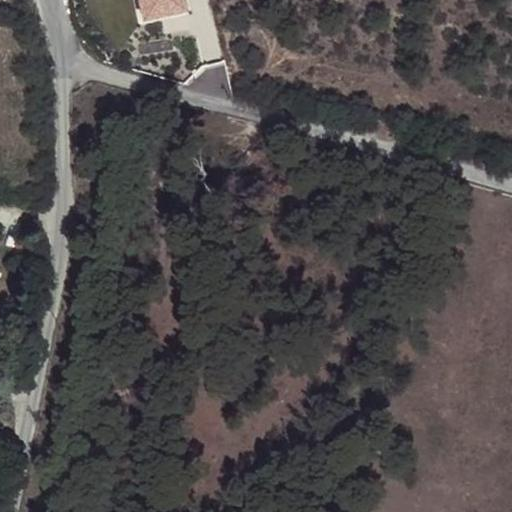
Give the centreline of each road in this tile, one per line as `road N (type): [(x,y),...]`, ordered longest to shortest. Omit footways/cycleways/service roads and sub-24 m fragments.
road 1 (residential): [(511,178),(229,112),(61,61)]
road 2 (residential): [(61,61),(57,282),(11,511)]
